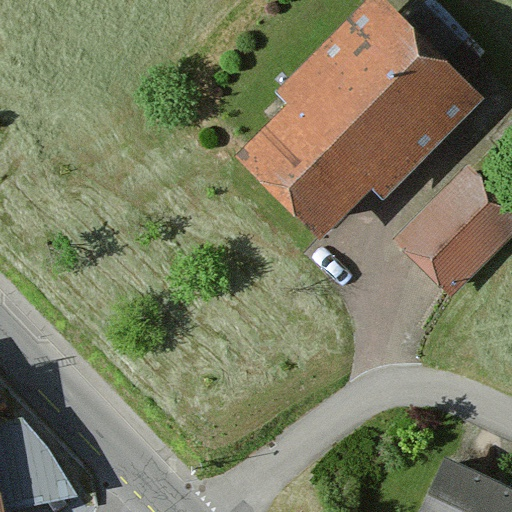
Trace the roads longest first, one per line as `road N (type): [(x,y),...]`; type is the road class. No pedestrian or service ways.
road 1 (residential): [(198,511),(363,395),(392,386),(449,389),(511,416)]
road 2 (tertiary): [(0,325),(184,511)]
